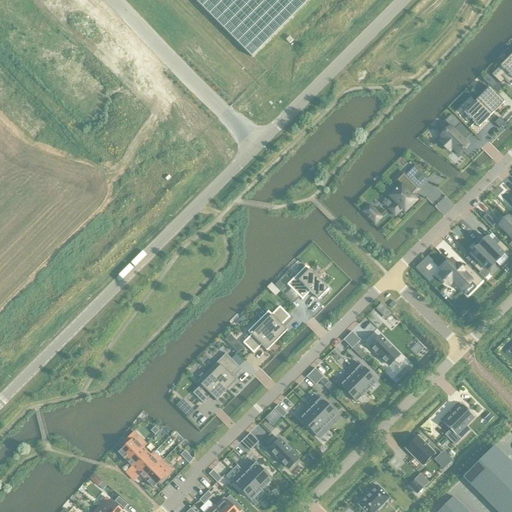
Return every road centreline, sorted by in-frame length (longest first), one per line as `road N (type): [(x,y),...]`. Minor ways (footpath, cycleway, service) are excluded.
road 1 (unclassified): [(400,0),(0,401)]
road 2 (residential): [(163,511),(389,277)]
road 3 (unclassified): [(299,511),(460,350)]
road 4 (residential): [(389,277),(511,155)]
